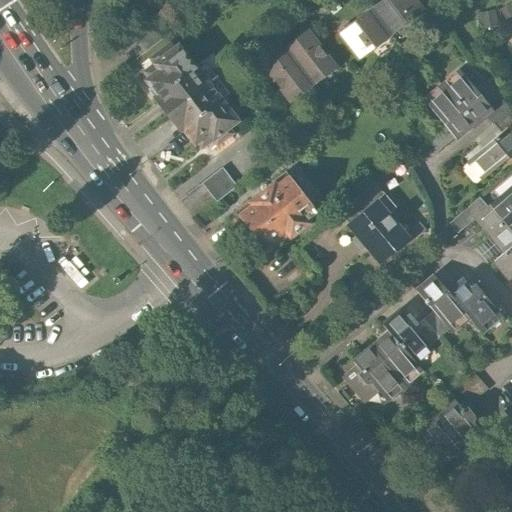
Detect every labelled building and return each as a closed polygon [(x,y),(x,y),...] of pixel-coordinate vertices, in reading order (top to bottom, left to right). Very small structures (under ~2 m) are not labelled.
[(412,0),(386,0),(369,13),(396,49),(431,24),(412,0)] [(369,13),(335,39),(362,75),(396,49),(369,13)] [(309,37),(285,55),(315,93),(339,75),(309,37)] [(208,94),(178,54),(135,87),(164,127),(208,94)] [(285,55),(262,73),(292,111),(315,93),(285,55)] [(462,76),(443,92),(473,129),(493,113),(462,76)] [(443,92),(423,108),(454,145),(473,129),(443,92)] [(238,134),(208,94),(164,127),(194,166),(238,134)] [(511,138),(506,132),(464,167),(485,191),(511,168),(511,138)] [(217,201),(240,185),(225,165),(203,180),(217,201)] [(281,179),(234,218),(271,262),(318,223),(281,179)] [(511,191),(470,227),(487,246),(511,223),(511,191)] [(409,247),(378,210),(346,236),(378,274),(409,247)] [(511,223),(487,246),(503,265),(511,257),(511,223)] [(494,273),(510,292),(511,290),(511,257),(503,265),(494,273)] [(446,301),(431,284),(413,300),(449,340),(466,324),(446,301)] [(499,328),(463,287),(446,301),(466,324),(482,343),(499,328)] [(435,357),(399,318),(382,335),(389,343),(417,373),(435,357)] [(389,343),(370,361),(402,396),(422,378),(417,373),(389,343)] [(370,361),(350,379),(382,414),(402,396),(370,361)] [(455,406),(434,424),(469,464),(490,446),(455,406)] [(434,424),(414,442),(449,482),(469,464),(434,424)]
